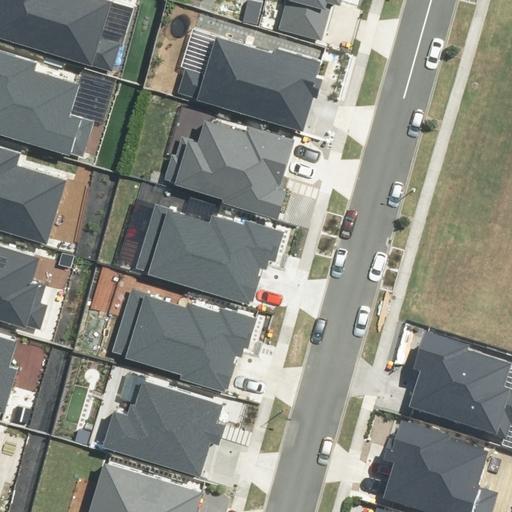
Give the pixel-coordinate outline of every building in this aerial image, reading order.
[(0,0),(0,39),(112,73),(121,44),(102,38),(113,0),(111,0),(0,0)] [(286,0),(279,29),(322,41),(332,4),(340,6),(342,0),(286,0)] [(196,100),(304,132),(314,98),(317,98),(324,77),(317,75),(321,61),(278,48),(276,52),(216,34),(204,73),(186,68),(178,93),(197,98),(196,100)] [(70,153),(83,157),(94,121),(71,114),(80,84),(35,71),(38,61),(0,49),(0,133),(69,155),(70,153)] [(486,94),(473,141),(511,152),(511,59),(501,98),(486,94)] [(222,203),(277,219),(286,191),(280,189),(295,139),(247,126),(245,132),(205,121),(199,141),(181,136),(176,155),(172,154),(164,179),(176,183),(175,185),(224,199),(222,203)] [(0,229),(46,244),(65,180),(16,165),(20,152),(0,145),(0,229)] [(204,295),(247,308),(248,305),(251,306),(258,281),(256,281),(258,271),(264,273),(267,265),(272,267),(282,234),(242,222),(241,227),(210,218),(208,223),(173,213),(174,210),(155,204),(136,268),(149,272),(148,275),(205,292),(204,295)] [(26,326),(41,330),(48,305),(41,303),(46,285),(32,280),(39,258),(0,245),(0,321),(26,329),(26,326)] [(181,378),(224,391),(225,388),(228,389),(235,365),(233,364),(235,355),(241,357),(244,348),(249,350),(259,317),(219,306),(218,311),(187,301),(186,306),(150,296),(151,293),(132,287),(113,351),(126,355),(125,358),(182,375),(181,378)] [(407,407),(506,438),(510,423),(511,423),(511,392),(509,392),(510,389),(504,387),(511,364),(468,350),(469,345),(423,330),(411,369),(418,372),(407,407)] [(0,411),(4,413),(17,368),(10,365),(18,339),(0,334),(0,411)] [(102,448),(201,478),(212,444),(219,446),(226,425),(216,423),(222,403),(144,379),(135,407),(130,405),(128,413),(114,409),(102,448)] [(384,498),(428,511),(492,511),(498,492),(478,486),(489,451),(450,439),(451,435),(402,420),(396,439),(389,437),(382,460),(394,463),(384,498)] [(87,511),(196,511),(203,489),(104,459),(87,511)]
